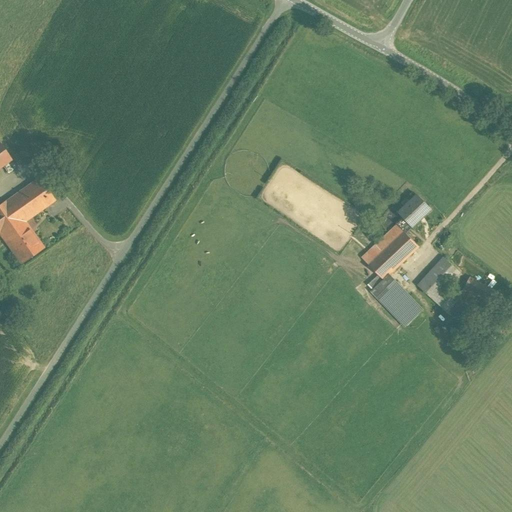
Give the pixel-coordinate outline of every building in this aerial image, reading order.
[(0,143),(0,168),(12,160),(0,143)] [(255,199),(340,256),(369,216),(281,158),(255,199)] [(6,201),(0,205),(0,233),(0,234),(4,239),(27,224),(25,222),(26,221),(55,201),(39,178),(6,201)] [(432,210),(418,195),(399,213),(404,218),(397,224),(404,231),(406,234),(432,210)] [(27,224),(4,239),(21,264),(44,248),(27,224)] [(419,247),(406,234),(404,231),(399,235),(368,264),(383,280),(384,280),(390,275),(419,247)] [(460,272),(444,258),(418,286),(448,313),(461,299),(447,286),(460,272)] [(405,327),(424,310),(390,275),(384,280),(383,280),(371,291),(405,327)] [(494,297),(467,282),(463,290),(489,304),(494,297)]
